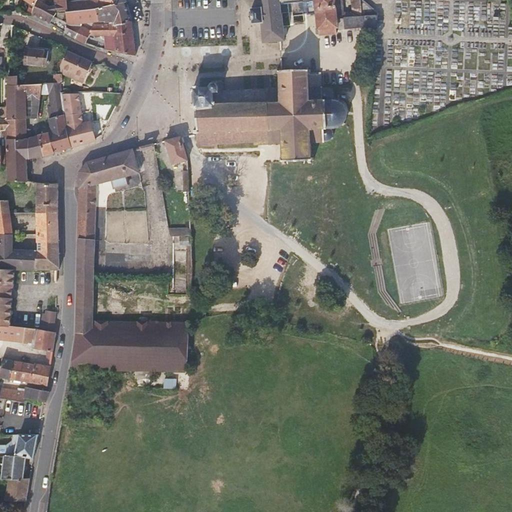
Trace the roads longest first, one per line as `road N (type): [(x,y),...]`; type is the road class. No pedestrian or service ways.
road 1 (tertiary): [(107,142),(71,170),(64,332),(35,511)]
road 2 (residential): [(0,18),(19,18),(143,72)]
